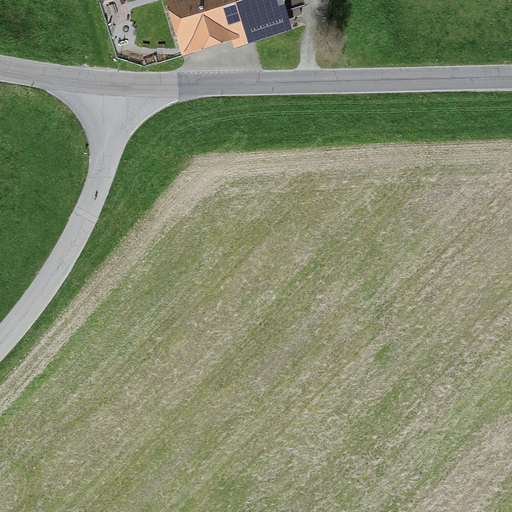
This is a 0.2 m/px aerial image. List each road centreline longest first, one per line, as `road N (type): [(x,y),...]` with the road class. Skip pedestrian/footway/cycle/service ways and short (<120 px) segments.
road 1 (unclassified): [(122,82),(511,78)]
road 2 (unclassified): [(122,82),(81,222),(0,342)]
road 3 (unclassified): [(0,69),(122,82)]
